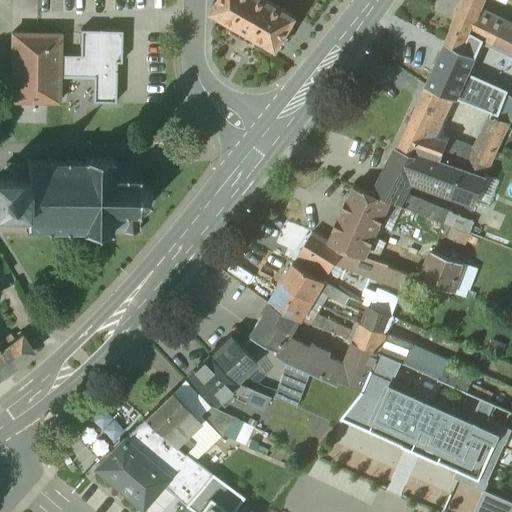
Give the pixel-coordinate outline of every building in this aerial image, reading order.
[(295,18),(263,0),(218,0),(211,13),(276,50),(283,38),(295,18)] [(503,24),(479,12),(483,0),(463,0),(446,41),(463,50),(471,31),(484,38),(493,43),(503,24)] [(511,29),(503,24),(493,43),(511,50),(511,29)] [(121,30),(80,29),(79,55),(59,54),(60,33),(11,32),(10,100),(58,102),(59,77),(93,77),(92,101),(115,102),(116,70),(115,70),(115,61),(121,62),(121,30)] [(484,38),(471,31),(463,50),(476,56),(484,38)] [(292,44),(283,38),(276,50),(283,54),(292,44)] [(457,99),(500,116),(509,91),(469,73),(476,56),(463,50),(446,41),(426,86),(444,94),(457,99)] [(411,120),(430,126),(431,123),(444,94),(426,86),(411,120)] [(443,128),(457,99),(444,94),(431,123),(443,128)] [(476,151),(468,167),(486,173),(508,124),(491,118),(476,151)] [(448,141),(426,134),(430,126),(411,120),(408,127),(399,147),(421,156),(422,152),(438,157),(442,158),(448,141)] [(476,151),(448,141),(442,158),(468,167),(476,151)] [(421,156),(399,147),(375,194),(388,199),(401,204),(409,186),(413,176),(420,178),(422,175),(425,176),(431,178),(438,157),(422,152),(421,156)] [(69,157),(66,157),(66,161),(50,161),(50,157),(47,157),(47,161),(29,160),(27,158),(25,160),(27,163),(5,163),(5,165),(4,165),(4,175),(5,175),(5,177),(0,176),(0,210),(5,210),(5,212),(3,212),(3,223),(5,223),(5,225),(27,225),(24,228),(26,230),(29,227),(47,228),(46,231),(50,231),(50,228),(65,228),(65,232),(68,232),(69,228),(83,228),(83,232),(86,232),(87,231),(107,231),(107,232),(111,232),(111,228),(124,228),(124,232),(137,232),(138,215),(140,214),(139,211),(146,203),(150,205),(151,202),(148,200),(148,190),(151,189),(150,186),(147,187),(139,180),(141,176),(138,175),(138,162),(112,162),(112,157),(108,157),(108,158),(87,158),(87,157),(84,157),(83,161),(69,161),(69,157)] [(442,158),(438,157),(431,178),(427,186),(475,202),(475,201),(486,173),(468,167),(442,158)] [(500,178),(486,173),(475,201),(489,206),(500,178)] [(420,178),(413,176),(409,186),(414,187),(415,185),(421,187),(425,176),(422,175),(420,178)] [(375,194),(355,186),(345,207),(365,215),(379,220),(388,199),(375,194)] [(426,204),(415,200),(412,208),(421,212),(422,213),(426,204)] [(449,214),(426,204),(422,213),(445,222),(446,222),(446,221),(468,231),(474,218),(451,208),(449,214)] [(365,215),(345,207),(328,241),(328,242),(345,250),(363,256),(364,257),(365,254),(373,235),(359,228),(365,215)] [(359,228),(373,235),(379,220),(365,215),(359,228)] [(328,241),(313,232),(299,255),(331,274),(338,261),(345,250),(328,242),(328,241)] [(363,256),(345,250),(338,261),(359,269),(359,267),(363,256)] [(433,250),(428,264),(422,278),(434,283),(453,290),(464,261),(433,250)] [(363,256),(359,267),(383,276),(388,264),(388,263),(387,263),(376,259),(365,254),(364,257),(363,256)] [(293,262),(291,266),(282,282),(310,297),(315,288),(321,279),(293,262)] [(401,269),(388,264),(383,276),(372,305),(393,313),(408,273),(408,272),(401,269)] [(315,288),(346,306),(351,297),(321,279),(315,288)] [(310,297),(282,282),(269,301),(296,317),(297,317),(298,317),(307,302),(310,297)] [(296,317),(269,301),(248,336),(275,349),(273,354),(287,360),(301,367),(311,348),(293,338),(292,331),(288,329),(296,317)] [(372,305),(370,304),(363,321),(386,331),(393,313),(372,305)] [(355,342),(358,331),(317,314),(312,323),(316,324),(355,342)] [(358,331),(355,342),(378,351),(386,331),(363,321),(358,331)] [(386,331),(378,351),(402,362),(487,400),(491,391),(470,382),(470,373),(445,362),(446,358),(402,338),(386,331)] [(255,362),(231,335),(210,356),(235,381),(241,376),(255,362)] [(0,377),(28,355),(32,353),(22,336),(13,342),(10,337),(0,343),(0,377)] [(311,348),(301,367),(311,371),(337,384),(339,380),(363,390),(369,374),(378,351),(355,342),(350,352),(344,366),(311,348)] [(363,390),(347,412),(371,423),(370,431),(479,481),(502,433),(485,426),(494,405),(480,399),(471,416),(393,381),(402,362),(378,351),(369,374),(363,390)] [(235,381),(210,356),(193,372),(189,375),(214,401),(224,391),(235,381)] [(275,390),(273,396),(297,406),(311,371),(301,367),(287,360),(275,390)] [(259,385),(241,376),(235,381),(251,388),(266,394),(273,397),(273,396),(275,390),(259,385)] [(235,381),(224,391),(246,400),(251,388),(235,381)] [(266,394),(251,388),(246,400),(261,406),(266,394)] [(200,422),(171,392),(144,419),(175,446),(200,422)] [(220,437),(235,418),(209,405),(200,414),(204,419),(219,436),(220,437)] [(113,439),(122,429),(100,409),(91,419),(113,439)] [(144,419),(122,442),(97,467),(141,506),(162,484),(174,496),(186,505),(211,474),(194,460),(175,446),(144,419)] [(204,419),(200,422),(175,446),(194,460),(219,436),(204,419)] [(211,474),(186,505),(194,511),(197,511),(210,497),(230,511),(232,511),(244,498),(211,474)] [(462,481),(446,511),(469,511),(481,491),(462,481)] [(159,511),(174,496),(162,484),(141,506),(148,511),(159,511)] [(511,511),(511,501),(484,490),(474,511),(511,511)] [(230,511),(210,497),(197,511),(230,511)]
